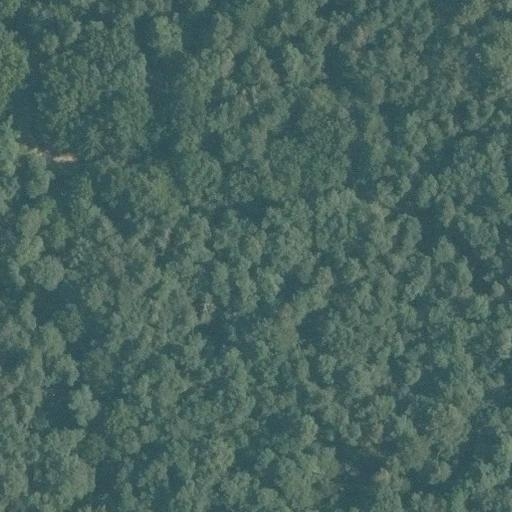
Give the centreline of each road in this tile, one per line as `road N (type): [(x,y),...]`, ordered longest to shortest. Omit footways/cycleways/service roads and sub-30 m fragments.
road 1 (track): [(254,0),(235,15),(190,97),(131,164),(75,166),(65,159)]
road 2 (track): [(190,97),(167,60),(137,44),(88,55),(43,94)]
road 3 (track): [(65,159),(43,94),(0,19)]
